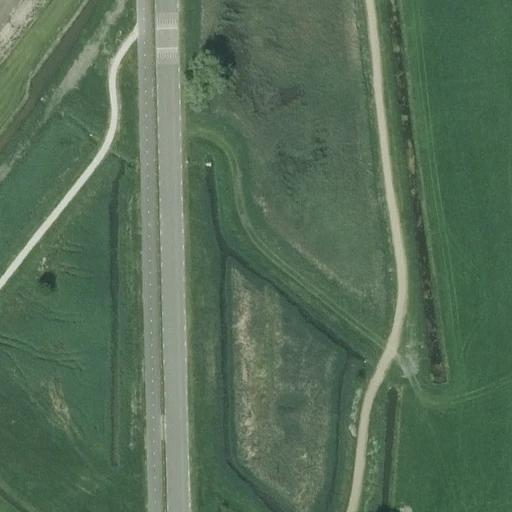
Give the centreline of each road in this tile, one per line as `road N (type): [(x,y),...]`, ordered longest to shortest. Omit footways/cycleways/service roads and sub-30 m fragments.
road 1 (unknown): [(352,511),(366,393),(402,306),(365,0)]
road 2 (tertiary): [(176,511),(165,0)]
